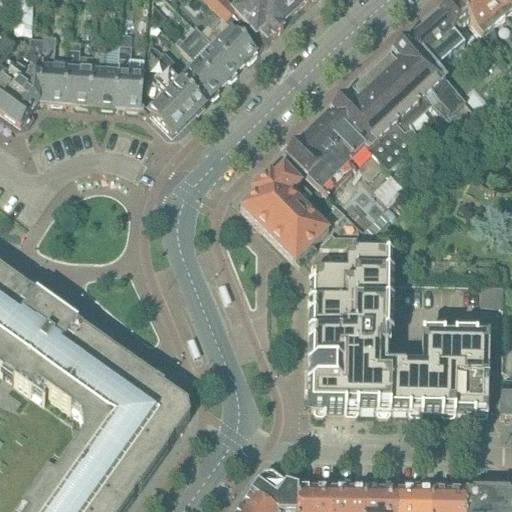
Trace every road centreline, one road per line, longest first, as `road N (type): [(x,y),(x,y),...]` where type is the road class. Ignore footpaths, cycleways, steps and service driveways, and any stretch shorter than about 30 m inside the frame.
road 1 (residential): [(185,201),(197,180),(388,0)]
road 2 (residential): [(511,455),(277,450),(235,437)]
road 3 (residential): [(235,437),(235,392),(177,241),(185,201)]
road 4 (residential): [(185,201),(115,167),(73,167),(41,199),(0,172)]
